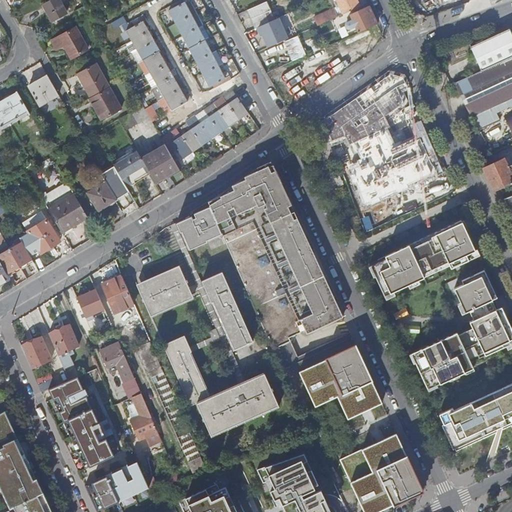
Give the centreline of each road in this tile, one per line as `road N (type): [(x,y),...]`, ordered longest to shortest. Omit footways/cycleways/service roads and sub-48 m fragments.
road 1 (residential): [(451,504),(280,137)]
road 2 (residential): [(0,309),(280,137)]
road 3 (residential): [(511,264),(408,48)]
road 4 (residential): [(0,347),(78,511)]
road 5 (residential): [(280,137),(408,48)]
road 6 (residential): [(280,137),(207,0)]
